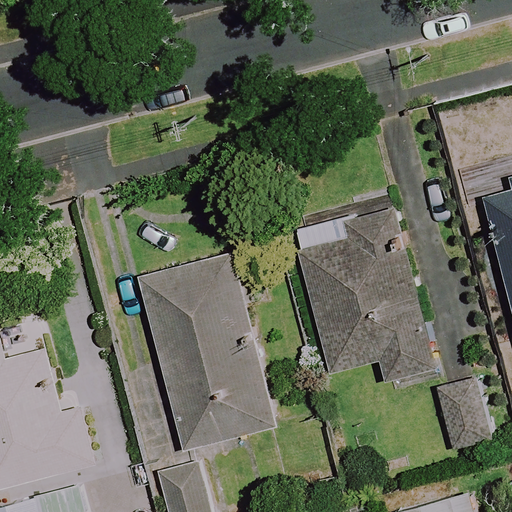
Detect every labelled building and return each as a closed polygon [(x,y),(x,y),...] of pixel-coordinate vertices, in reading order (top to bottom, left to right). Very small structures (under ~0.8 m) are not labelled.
[(511,193),(487,200),(511,302),(511,193)] [(441,368),(401,207),(300,232),(334,373),(384,360),(389,381),(441,368)] [(283,423),(235,251),(144,277),(192,448),(283,423)] [(52,345),(44,312),(0,322),(0,488),(100,465),(86,408),(69,413),(52,345)] [(219,511),(206,460),(163,470),(173,511),(219,511)] [(142,511),(134,476),(0,506),(0,511),(142,511)] [(476,511),(472,492),(397,511),(396,511),(476,511)]
